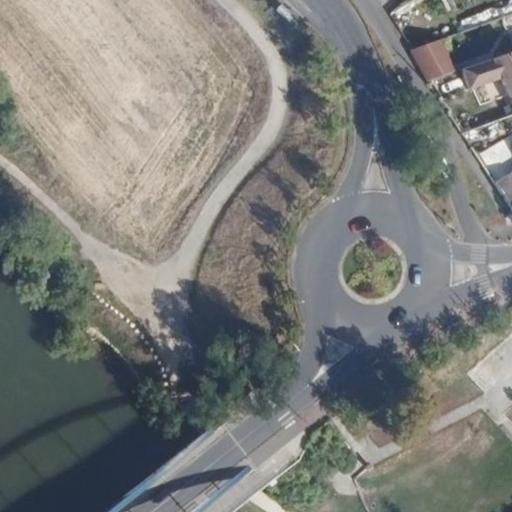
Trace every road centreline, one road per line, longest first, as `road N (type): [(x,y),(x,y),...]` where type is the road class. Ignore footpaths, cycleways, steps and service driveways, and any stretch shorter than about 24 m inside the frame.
road 1 (track): [(158,301),(275,115),(273,61),(223,0)]
road 2 (residential): [(479,255),(437,128),(365,0)]
road 3 (secondary): [(305,387),(142,511)]
road 4 (secondary): [(374,114),(369,150),(323,242)]
road 5 (secondary): [(416,232),(392,184),(374,114)]
road 6 (secondary): [(327,0),(361,58),(374,114)]
